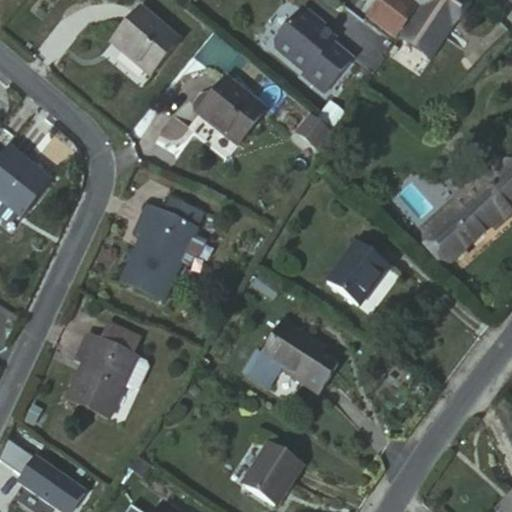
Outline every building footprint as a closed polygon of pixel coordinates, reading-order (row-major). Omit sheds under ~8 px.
[(373,0),(357,22),(388,45),(409,16),(384,0),(373,0)] [(384,0),(409,16),(419,0),(384,0)] [(455,3),(449,0),(419,0),(409,16),(435,33),(455,3)] [(155,41),(117,8),(89,40),(127,74),(155,41)] [(409,16),(388,45),(414,64),(435,33),(409,16)] [(299,33),(284,24),(260,57),(260,65),(290,89),(288,92),(309,107),(335,72),(314,58),(318,52),(296,37),(299,33)] [(215,37),(199,52),(213,67),(229,51),(215,37)] [(191,121),(227,156),(256,125),(215,90),(191,121)] [(229,159),(227,156),(191,121),(177,138),(218,174),(229,159)] [(312,149),(294,130),(280,149),(298,164),(312,149)] [(446,199),(452,205),(474,227),(480,233),(511,200),(511,159),(499,146),(446,199)] [(35,191),(0,163),(0,225),(4,228),(35,191)] [(474,227),(452,205),(412,247),(432,269),(474,227)] [(193,234),(153,213),(139,241),(144,244),(123,287),(158,305),(193,234)] [(379,272),(348,248),(319,290),(351,313),(379,272)] [(251,355),(237,377),(263,393),(276,372),(298,386),(318,353),(276,327),(256,358),(251,355)] [(88,354),(118,368),(125,351),(96,337),(88,354)] [(122,371),(118,368),(88,354),(77,349),(66,375),(72,377),(55,415),(90,433),(107,401),(122,371)] [(132,375),(122,371),(107,401),(115,404),(119,403),(124,400),(132,382),(132,375)] [(252,509),(280,465),(249,445),(222,490),(252,509)] [(60,511),(65,506),(0,458),(0,484),(3,487),(0,490),(0,493),(25,511),(60,511)] [(511,511),(511,499),(500,511),(511,511)]
